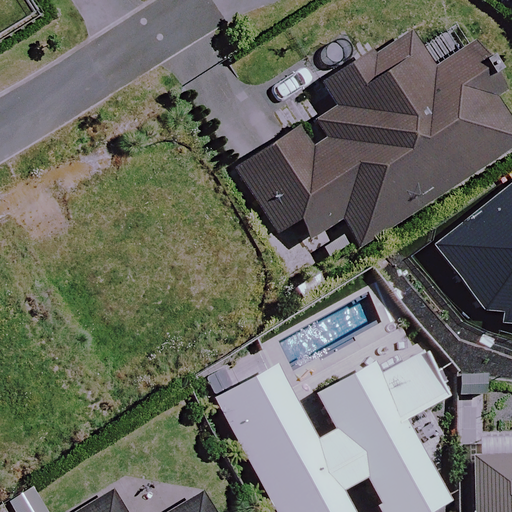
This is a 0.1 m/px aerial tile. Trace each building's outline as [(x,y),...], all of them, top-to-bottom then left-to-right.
[(315,88),(327,106),(229,168),(272,236),(290,224),(305,248),(339,226),(355,250),(511,148),(511,141),(443,34),(413,53),(401,33),(315,88)] [(479,307),(481,310),(500,311),(499,322),(511,322),(511,181),(430,245),(479,307)] [(240,382),(230,363),(203,378),(213,396),(206,400),(267,511),(344,511),(335,496),(358,484),(373,511),(433,511),(442,507),(398,426),(437,405),(411,358),(373,379),(368,368),(310,400),(331,436),(310,448),(266,368),(240,382)] [(511,511),(511,447),(471,447),(471,511),(511,511)] [(195,511),(190,502),(173,511),(111,511),(102,497),(76,511),(195,511)]
